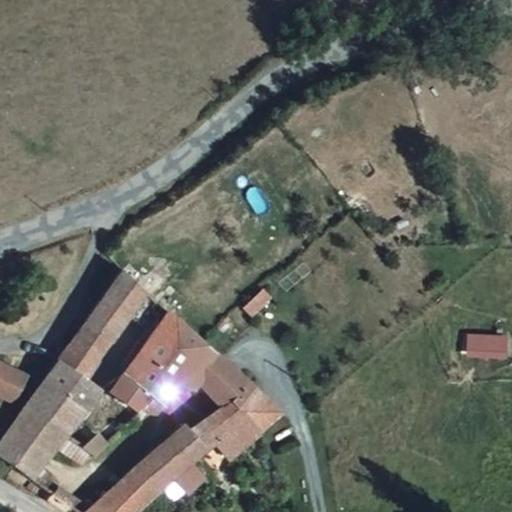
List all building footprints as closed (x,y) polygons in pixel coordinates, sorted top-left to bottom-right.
[(168,256),(129,313),(159,334),(203,283),(168,256)] [(193,335),(228,366),(229,364),(232,361),(247,344),(249,342),(259,329),(226,302),(193,335)] [(159,334),(129,313),(108,344),(134,363),(159,334)] [(271,339),(259,329),(249,342),(247,344),(249,346),(254,354),(271,339)] [(464,334),(464,358),(505,358),(505,334),(464,334)] [(228,366),(193,335),(174,354),(204,388),(213,393),(235,370),(229,364),(228,366)] [(247,344),(232,361),(238,366),(245,374),(251,368),(272,388),(280,382),(309,409),(329,386),(271,339),(254,354),(249,346),(247,344)] [(108,344),(100,359),(89,373),(133,404),(152,375),(134,363),(108,344)] [(238,366),(232,361),(229,364),(235,370),(238,366)] [(0,362),(0,397),(15,403),(27,373),(0,362)] [(41,364),(40,363),(28,378),(56,398),(70,380),(41,364)] [(133,404),(89,373),(87,377),(70,400),(115,433),(133,404)] [(221,398),(217,403),(244,433),(254,421),(279,445),(309,409),(280,382),(272,388),(243,411),(235,405),(221,398)] [(40,444),(88,476),(115,433),(70,400),(40,444)] [(217,403),(202,421),(238,441),(242,437),(244,433),(217,403)] [(133,404),(115,433),(133,444),(144,432),(155,438),(167,425),(133,404)] [(202,421),(188,437),(221,462),(227,455),(238,441),(202,421)] [(144,432),(133,444),(143,452),(155,438),(144,432)] [(188,437),(164,466),(199,491),(219,465),(221,462),(188,437)] [(238,441),(227,455),(241,467),(243,468),(258,450),(242,437),(238,441)] [(221,462),(219,465),(233,477),(241,467),(227,455),(221,462)] [(164,466),(129,507),(137,511),(182,511),(199,491),(164,466)] [(64,505),(71,496),(39,472),(32,481),(64,505)]
